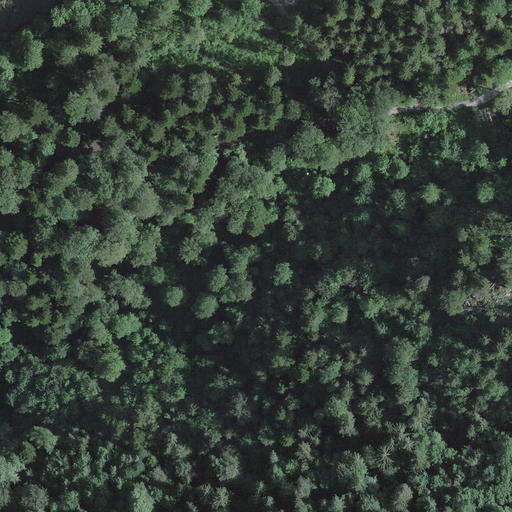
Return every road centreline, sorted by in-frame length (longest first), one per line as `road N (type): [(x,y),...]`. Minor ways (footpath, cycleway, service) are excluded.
road 1 (unclassified): [(0,223),(68,147),(168,154),(466,103),(511,84)]
road 2 (track): [(275,0),(332,72),(385,113)]
